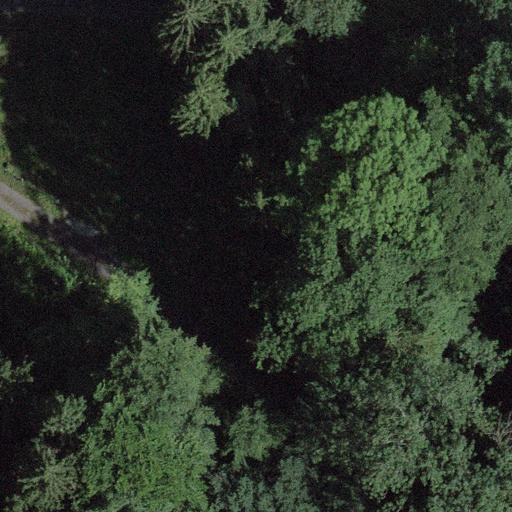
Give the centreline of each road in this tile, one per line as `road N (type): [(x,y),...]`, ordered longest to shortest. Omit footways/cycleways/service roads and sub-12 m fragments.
road 1 (track): [(344,511),(268,403),(0,203)]
road 2 (track): [(108,0),(272,20),(511,126)]
